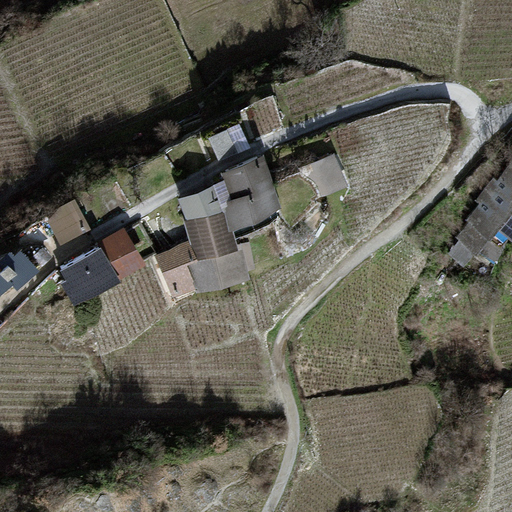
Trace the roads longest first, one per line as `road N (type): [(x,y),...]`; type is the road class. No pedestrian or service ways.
road 1 (residential): [(0,309),(53,262),(283,132),(418,87),(461,95),(487,119),(511,102)]
road 2 (track): [(487,119),(447,179),(303,305),(279,343),(292,438),(266,511)]
